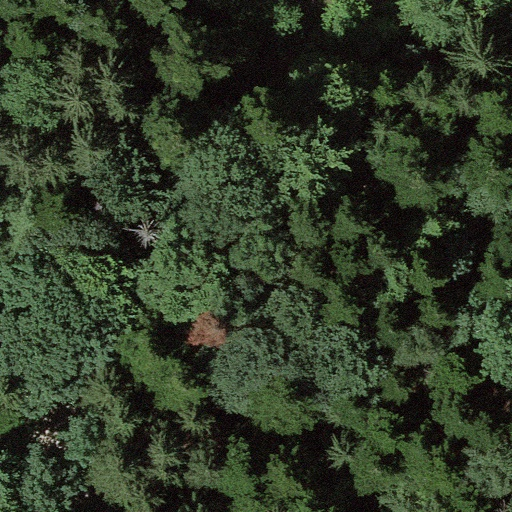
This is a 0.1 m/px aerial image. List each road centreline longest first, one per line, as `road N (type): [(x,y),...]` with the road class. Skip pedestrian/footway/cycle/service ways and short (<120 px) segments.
road 1 (track): [(6,428),(246,80)]
road 2 (track): [(92,511),(62,449),(0,429)]
